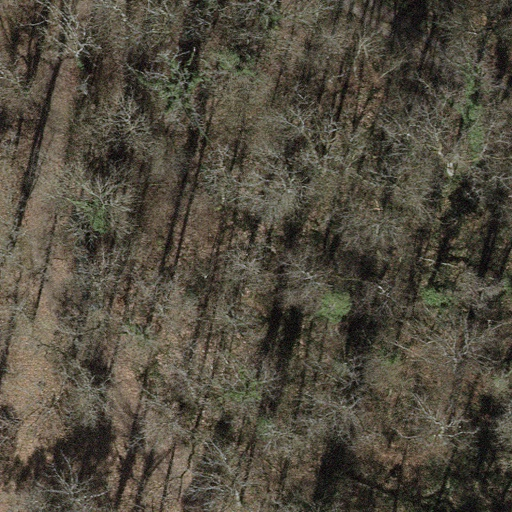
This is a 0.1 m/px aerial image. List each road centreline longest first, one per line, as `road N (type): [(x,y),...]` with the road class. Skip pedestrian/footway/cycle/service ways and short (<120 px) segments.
road 1 (track): [(98,0),(38,182),(68,315),(203,511)]
road 2 (track): [(363,0),(511,95)]
